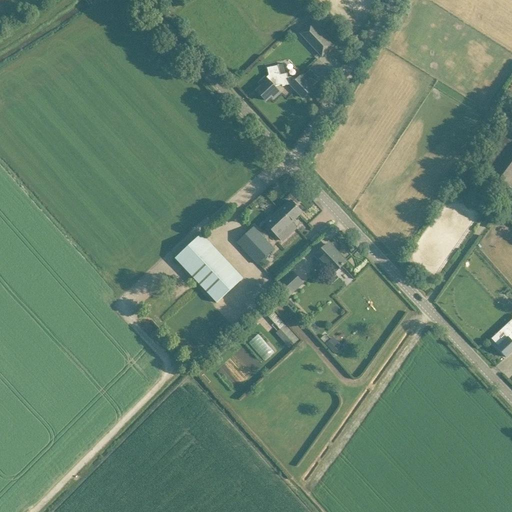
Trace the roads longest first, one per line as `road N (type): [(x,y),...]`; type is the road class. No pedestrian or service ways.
road 1 (tertiary): [(511,401),(293,166)]
road 2 (tertiary): [(293,166),(135,0)]
road 3 (unclassified): [(293,166),(397,0)]
